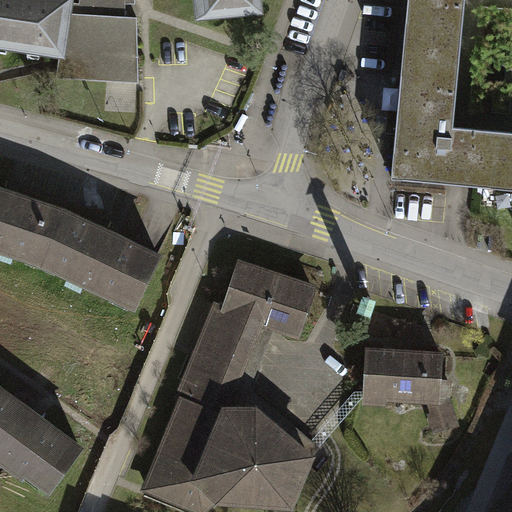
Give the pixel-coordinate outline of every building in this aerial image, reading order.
[(62,0),(0,0),(0,43),(55,52),(62,3),(62,0)] [(77,0),(77,4),(62,3),(55,52),(53,73),(135,77),(133,19),(119,18),(119,0),(77,0)] [(200,0),(201,12),(254,8),(253,0),(200,0)] [(511,0),(403,0),(387,177),(511,188),(511,0)] [(0,393),(42,417),(48,406),(55,409),(131,231),(70,206),(0,371),(0,393)] [(309,289),(235,263),(220,307),(257,320),(293,333),(309,289)] [(368,298),(365,297),(361,307),(363,308),(363,310),(365,311),(366,309),(368,310),(372,300),(370,299),(371,297),(368,296),(368,298)] [(179,401),(143,487),(197,509),(212,497),(285,503),(306,452),(312,447),(292,431),(283,439),(227,392),(257,320),(220,307),(213,305),(173,400),(179,401)] [(363,350),(361,394),(444,398),(445,380),(436,380),(437,354),(363,350)] [(42,417),(0,393),(0,490),(42,432),(36,427),(42,417)] [(49,424),(50,430),(55,433),(61,432),(65,427),(63,421),(58,417),(52,419),(49,424)]
